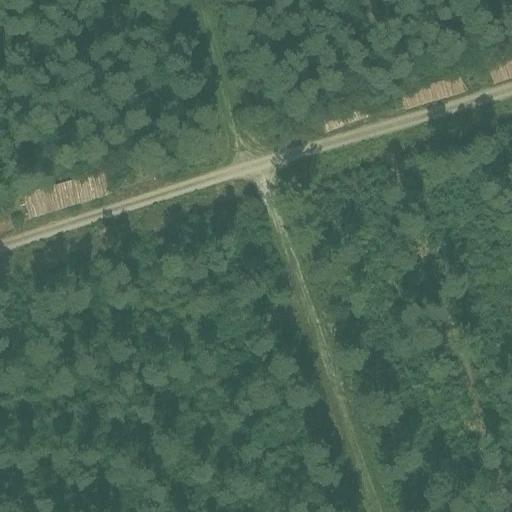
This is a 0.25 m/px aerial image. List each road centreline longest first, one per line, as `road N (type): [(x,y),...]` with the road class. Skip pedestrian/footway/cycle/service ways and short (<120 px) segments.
road 1 (track): [(211,0),(385,511)]
road 2 (track): [(511,77),(0,248)]
